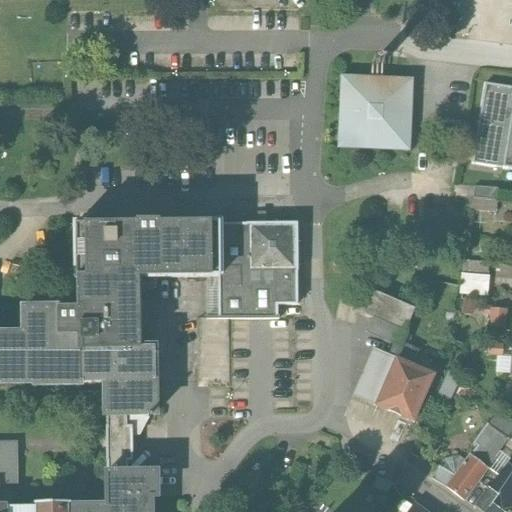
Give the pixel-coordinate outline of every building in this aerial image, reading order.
[(412,79),(342,76),(339,146),(409,149),(412,79)] [(511,88),(485,84),(472,164),(511,170),(511,88)] [(498,189),(474,187),(473,199),(497,201),(498,189)] [(498,202),(473,200),(472,211),(497,213),(498,202)] [(0,511),(152,511),(152,500),(158,500),(157,474),(129,475),(128,463),(133,463),(133,429),(128,429),(127,417),(157,417),(154,350),(139,350),(139,335),(144,327),(146,318),(144,309),(138,301),(138,287),(153,286),(153,280),(218,281),(219,320),(279,319),(279,307),(298,305),(298,274),(299,273),(295,225),(247,226),(220,226),(220,225),(162,226),(161,224),(134,224),(134,227),(75,227),(75,281),(77,281),(77,311),(24,312),(25,337),(0,336),(0,511)] [(415,311),(371,292),(360,316),(374,322),(369,334),(400,348),(406,335),(415,311)] [(506,311),(492,310),(491,328),(505,329),(506,311)] [(501,346),(488,345),(487,355),(500,356),(501,346)] [(398,363),(376,354),(355,400),(377,410),(398,363)] [(434,379),(398,363),(377,410),(414,425),(434,379)] [(451,374),(443,394),(453,399),(462,379),(451,374)] [(492,461),(476,449),(470,458),(488,471),(492,461)] [(470,458),(445,489),(463,502),(488,471),(470,458)] [(511,487),(509,485),(502,495),(511,503),(511,487)] [(511,511),(511,503),(502,495),(488,511),(511,511)]
